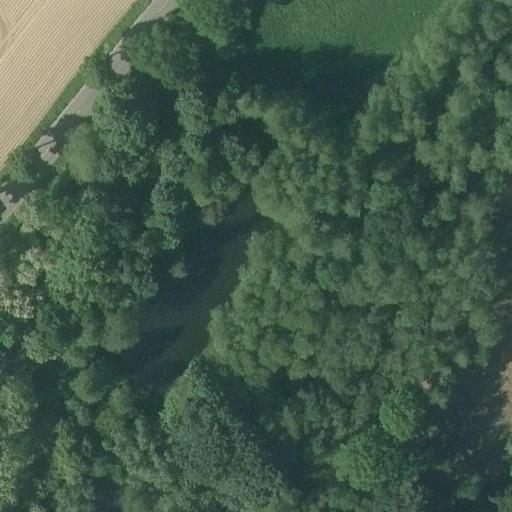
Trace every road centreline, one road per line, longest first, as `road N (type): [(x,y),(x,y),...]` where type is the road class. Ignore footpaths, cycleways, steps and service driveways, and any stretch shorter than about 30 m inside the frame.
road 1 (secondary): [(190,0),(0,226)]
road 2 (track): [(93,114),(105,162),(35,353),(12,377)]
